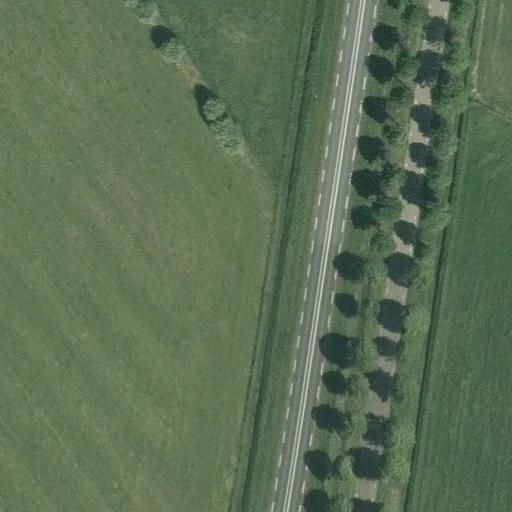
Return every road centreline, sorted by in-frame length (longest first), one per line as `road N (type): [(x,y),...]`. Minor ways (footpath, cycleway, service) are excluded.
road 1 (primary): [(280,511),(360,0)]
road 2 (unclassified): [(362,511),(441,0)]
